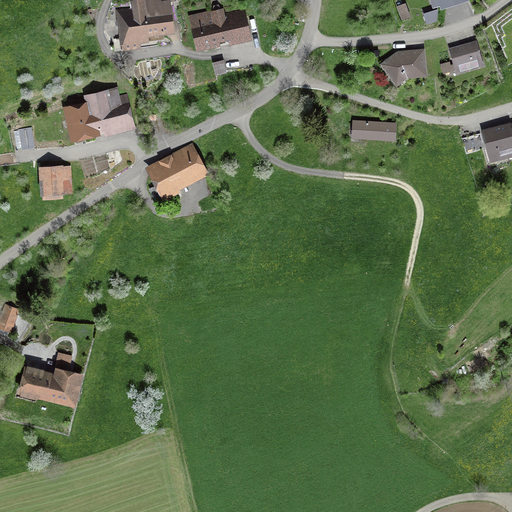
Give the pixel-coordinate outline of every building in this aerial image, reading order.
[(113,38),(115,51),(158,45),(157,32),(172,30),(168,3),(161,3),(160,0),(142,0),(143,0),(132,2),(133,7),(116,10),(117,18),(120,37),(113,38)] [(398,6),(402,18),(409,16),(405,4),(398,6)] [(190,16),(196,46),(249,34),(244,10),(224,15),(222,9),(190,16)] [(421,14),(424,24),(433,21),(431,12),(421,14)] [(450,51),(456,72),(483,64),(476,42),(468,44),(468,46),(450,51)] [(382,64),(394,80),(404,72),(406,76),(425,74),(423,50),(398,53),(382,64)] [(213,62),(216,74),(225,71),(222,60),(213,62)] [(86,96),(88,106),(89,106),(95,130),(107,127),(109,134),(135,127),(127,95),(119,96),(117,89),(86,96)] [(95,130),(89,106),(88,106),(67,109),(75,142),(84,140),(82,133),(88,132),(95,130)] [(361,136),(387,138),(387,134),(394,135),(394,125),(369,123),(369,122),(366,122),(366,123),(354,122),(354,129),(362,129),(361,136)] [(486,148),(489,161),(508,156),(507,153),(511,151),(511,123),(484,131),(489,148),(486,148)] [(22,147),(22,148),(34,146),(31,127),(14,131),(17,148),(22,147)] [(191,144),(149,166),(150,173),(156,185),(150,189),(156,201),(163,197),(164,199),(179,191),(176,183),(204,169),(191,144)] [(43,193),(71,191),(69,166),(41,168),(43,193)] [(6,305),(0,320),(0,326),(10,330),(18,309),(6,305)] [(13,354),(3,350),(0,357),(0,362),(8,366),(13,354)] [(57,369),(55,377),(27,370),(22,389),(62,399),(61,400),(74,403),(81,375),(57,369)]
